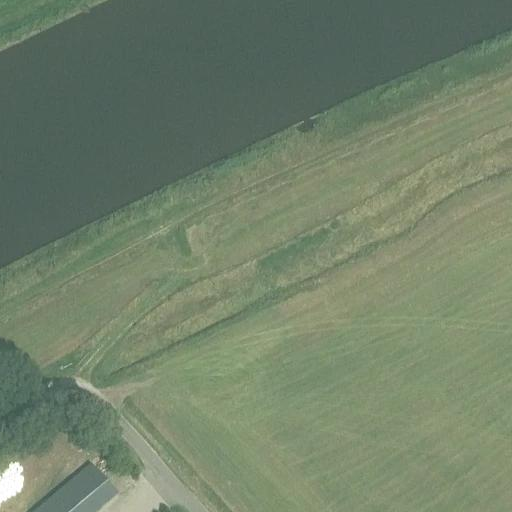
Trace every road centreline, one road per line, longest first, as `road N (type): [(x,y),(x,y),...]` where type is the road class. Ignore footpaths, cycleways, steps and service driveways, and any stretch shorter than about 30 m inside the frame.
road 1 (unclassified): [(199,511),(112,415),(76,392),(51,393),(0,423)]
road 2 (track): [(76,392),(83,371),(171,274),(166,224)]
